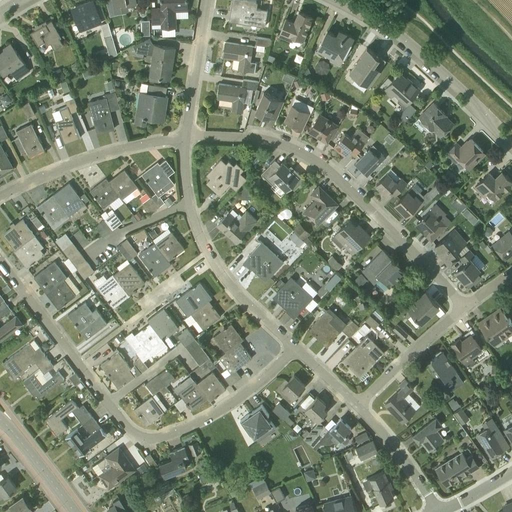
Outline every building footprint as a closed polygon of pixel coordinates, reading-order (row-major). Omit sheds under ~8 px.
[(129,10),(129,7),(136,5),(135,0),(105,0),(110,16),(120,13),(119,12),(129,10)] [(177,28),(176,12),(187,11),(186,0),(161,0),(161,7),(151,7),(152,25),(161,24),(161,29),(177,28)] [(231,0),(229,21),(265,26),(267,10),(255,8),(256,0),(254,0),(231,0)] [(71,8),(72,12),(80,32),(96,26),(95,22),(101,20),(95,5),(92,6),(90,1),(76,6),(71,8)] [(286,19),(279,36),(292,42),(294,37),(302,41),(312,17),(299,12),(298,14),(299,15),(295,23),(286,19)] [(60,38),(61,37),(55,27),(58,26),(52,16),(42,23),(43,25),(31,32),(38,45),(44,42),(46,46),(51,43),(54,49),(63,44),(60,38)] [(108,22),(100,24),(110,58),(117,54),(108,22)] [(339,66),(353,38),(344,33),(341,38),(327,31),(317,50),(331,58),(329,61),(339,66)] [(257,37),(256,45),(270,47),(272,39),(257,37)] [(153,45),(150,38),(127,49),(130,56),(143,58),(142,64),(150,65),(149,76),(170,80),(175,48),(153,45)] [(237,70),(249,72),(254,72),(255,72),(256,62),(251,61),(253,46),(226,42),(223,57),(239,59),(237,70)] [(0,69),(4,75),(10,71),(17,80),(31,71),(11,43),(0,51),(0,69)] [(367,48),(350,72),(369,86),(381,69),(386,61),(379,56),(367,48)] [(60,68),(53,72),(58,81),(65,76),(60,68)] [(312,76),(308,68),(301,71),(305,79),(312,76)] [(408,81),(407,83),(398,74),(392,81),(388,77),(380,86),(384,90),(383,91),(391,98),(396,94),(406,103),(418,90),(408,81)] [(296,86),(302,84),(300,78),(294,81),(296,86)] [(257,90),(259,82),(243,79),(242,87),(219,83),(217,98),(233,101),(232,110),(242,112),(244,103),(249,104),(252,89),(257,90)] [(66,80),(60,83),(64,93),(70,90),(66,80)] [(166,87),(147,84),(145,92),(139,91),(134,123),(145,124),(146,118),(161,120),(163,106),(166,107),(168,96),(165,95),(166,87)] [(114,129),(109,111),(120,108),(115,91),(104,95),(105,97),(89,102),(97,133),(114,129)] [(329,91),(321,94),(323,100),(330,97),(329,91)] [(276,119),(284,101),(264,92),(255,112),(269,118),(270,116),(276,119)] [(1,98),(5,104),(11,100),(7,94),(1,98)] [(79,110),(74,98),(68,100),(65,101),(67,106),(59,109),(63,118),(56,121),(65,144),(80,137),(71,113),(79,110)] [(313,109),(314,107),(295,98),(293,104),(285,120),(295,124),(294,128),(302,132),(311,113),(313,114),(315,110),(313,109)] [(35,114),(28,101),(21,104),(28,118),(35,114)] [(410,102),(403,109),(401,117),(405,120),(410,115),(416,108),(410,102)] [(434,102),(419,118),(418,119),(414,115),(410,119),(415,124),(415,123),(423,130),(427,125),(432,131),(433,130),(440,136),(453,123),(445,116),(446,114),(434,102)] [(328,143),(339,125),(320,113),(310,130),(322,137),(321,139),(328,143)] [(26,151),(29,157),(44,150),(31,123),(16,130),(19,137),(26,151)] [(0,125),(0,139),(1,141),(8,137),(2,124),(0,125)] [(358,127),(349,138),(344,134),(333,147),(345,156),(351,148),(357,152),(365,142),(369,137),(358,127)] [(469,169),(485,153),(471,139),(462,148),(458,143),(447,154),(456,164),(460,160),(469,169)] [(0,144),(0,173),(13,167),(0,144)] [(363,163),(372,172),(385,158),(381,153),(372,145),(370,148),(369,148),(356,162),(360,166),(363,163)] [(238,188),(243,184),(247,179),(241,173),(244,170),(237,163),(234,166),(229,161),(226,164),(221,159),(206,175),(218,186),(214,191),(220,196),(232,183),(238,188)] [(155,191),(171,179),(168,176),(174,171),(166,160),(160,164),(158,162),(142,174),(155,191)] [(275,160),(261,174),(273,185),(276,182),(286,192),(291,186),(295,189),(305,179),(295,170),(294,172),(283,161),(280,164),(275,160)] [(429,168),(430,168),(434,164),(430,160),(426,164),(425,165),(429,168)] [(124,169),(109,181),(119,196),(122,199),(138,187),(124,169)] [(484,197),(488,194),(495,200),(511,182),(511,181),(503,172),(496,179),(489,173),(474,188),(484,197)] [(401,177),(401,178),(397,182),(388,173),(376,185),(386,195),(391,191),(396,195),(408,183),(401,177)] [(104,208),(119,196),(109,181),(106,178),(90,191),(104,208)] [(85,204),(69,182),(53,195),(65,211),(68,216),(85,204)] [(436,184),(429,191),(434,196),(441,189),(436,184)] [(319,186),(311,195),(315,200),(302,213),(316,226),(337,205),(319,186)] [(406,216),(425,197),(414,186),(409,191),(408,190),(395,204),(406,216)] [(152,196),(160,206),(165,203),(157,192),(152,196)] [(49,223),(65,211),(53,195),(37,207),(49,223)] [(155,210),(160,206),(152,196),(147,199),(155,210)] [(165,202),(168,207),(173,203),(170,198),(165,202)] [(147,199),(143,203),(150,213),(155,210),(147,199)] [(467,208),(462,213),(467,217),(471,212),(467,208)] [(448,225),(432,209),(417,224),(426,232),(425,233),(432,241),(448,225)] [(218,224),(236,242),(257,221),(247,210),(242,215),(239,213),(235,217),(229,212),(218,224)] [(134,215),(138,220),(143,217),(139,211),(134,215)] [(115,212),(110,216),(105,219),(112,230),(123,222),(115,212)] [(6,233),(18,248),(35,235),(23,219),(6,233)] [(96,226),(103,236),(104,237),(112,230),(105,219),(96,226)] [(340,230),(358,248),(370,236),(361,227),(358,230),(350,221),(340,230)] [(300,223),(293,230),(304,240),(310,246),(313,242),(307,237),(310,233),(300,223)] [(490,227),(486,226),(485,235),(489,236),(492,234),(493,230),(490,227)] [(153,229),(149,232),(153,238),(157,235),(153,229)] [(511,252),(511,233),(509,230),(493,242),(505,258),(511,252)] [(171,231),(155,243),(169,260),(184,248),(171,231)] [(460,257),(457,253),(456,252),(464,245),(452,232),(435,246),(445,257),(444,258),(450,266),(460,257)] [(55,241),(59,245),(69,237),(66,233),(55,241)] [(44,247),(35,235),(18,248),(15,251),(27,267),(44,254),(41,249),(44,247)] [(73,242),(69,237),(59,245),(62,250),(73,242)] [(133,257),(138,254),(127,239),(122,243),(133,257)] [(482,240),(478,243),(482,248),(486,245),(482,240)] [(283,261),(272,250),(263,241),(244,261),(252,268),(254,266),(267,278),(283,261)] [(76,247),(73,242),(62,250),(66,255),(76,247)] [(169,260),(155,243),(154,242),(138,254),(155,276),(171,264),(169,260)] [(117,246),(121,251),(128,261),(130,260),(133,257),(122,243),(117,246)] [(66,255),(69,258),(70,260),(80,252),(76,247),(66,255)] [(470,249),(469,249),(460,257),(465,262),(455,271),(469,287),(481,277),(476,272),(480,269),(471,259),(475,255),(470,249)] [(362,271),(374,282),(379,277),(390,287),(404,272),(399,267),(400,266),(383,250),(362,271)] [(84,257),(80,252),(70,260),(73,264),(84,257)] [(333,256),(328,261),(337,269),(341,265),(333,256)] [(87,261),(84,257),(73,264),(77,268),(77,269),(87,261)] [(73,264),(70,260),(69,258),(64,261),(72,271),(77,268),(73,264)] [(47,293),(64,280),(67,277),(55,261),(34,277),(47,293)] [(91,266),(87,261),(77,269),(81,274),(91,266)] [(145,283),(129,262),(113,275),(129,295),(145,283)] [(94,271),(91,266),(81,274),(85,279),(94,271)] [(360,287),(367,279),(361,273),(354,281),(360,287)] [(113,274),(107,278),(97,285),(114,307),(129,295),(113,275),(113,274)] [(293,316),(312,296),(307,292),(308,291),(297,281),(297,282),(292,277),(275,295),(288,307),(286,309),(293,316)] [(280,288),(285,283),(281,279),(276,284),(280,288)] [(76,295),(64,280),(47,293),(58,308),(76,295)] [(180,297),(184,302),(192,313),(209,300),(212,298),(200,281),(180,297)] [(11,289),(8,284),(2,288),(5,293),(11,289)] [(426,291),(416,300),(412,304),(408,300),(399,308),(408,317),(412,313),(421,323),(430,315),(439,306),(426,291)] [(184,302),(180,297),(171,304),(175,309),(184,302)] [(0,313),(9,306),(4,300),(0,302),(0,313)] [(209,300),(192,313),(183,320),(188,326),(197,320),(204,329),(221,316),(209,300)] [(107,323),(102,316),(96,308),(93,311),(85,302),(68,315),(87,339),(107,323)] [(12,310),(9,306),(0,313),(0,315),(2,318),(12,310)] [(163,340),(179,328),(164,308),(147,320),(150,323),(163,340)] [(335,339),(334,338),(340,331),(329,321),(334,316),(327,310),(309,330),(315,336),(317,335),(328,346),(335,339)] [(488,336),(495,346),(511,334),(511,325),(509,321),(511,320),(510,318),(508,319),(502,310),(490,318),(489,316),(479,323),(487,334),(486,335),(487,336),(488,336)] [(375,329),(379,324),(370,315),(365,320),(375,329)] [(0,340),(5,336),(21,323),(16,316),(0,327),(0,340)] [(341,329),(350,337),(359,327),(351,319),(341,329)] [(141,357),(143,360),(150,356),(165,344),(163,340),(150,323),(134,335),(131,331),(125,336),(141,357)] [(214,336),(225,352),(240,342),(243,339),(231,323),(214,336)] [(393,329),(401,336),(404,339),(408,334),(397,324),(393,329)] [(182,342),(185,346),(195,339),(192,334),(182,342)] [(355,347),(364,355),(372,363),(384,351),(367,335),(355,347)] [(468,367),(476,361),(473,358),(482,351),(471,335),(460,342),(458,339),(452,344),(468,367)] [(185,346),(189,351),(199,344),(195,339),(185,346)] [(51,361),(39,346),(34,340),(2,363),(14,380),(25,372),(24,370),(35,362),(41,369),(51,361)] [(225,378),(230,385),(241,377),(236,370),(252,358),(240,342),(225,352),(218,358),(229,374),(225,378)] [(189,351),(192,356),(203,348),(199,344),(189,351)] [(372,363),(364,355),(355,347),(342,360),(346,364),(347,366),(348,365),(362,379),(368,373),(365,370),(372,363)] [(192,356),(196,361),(206,353),(203,348),(192,356)] [(443,386),(459,375),(443,352),(442,352),(441,351),(436,354),(437,356),(432,359),(437,368),(432,371),(443,386)] [(134,376),(135,377),(148,367),(143,360),(141,357),(133,363),(135,365),(131,368),(119,352),(101,365),(118,388),(134,376)] [(210,358),(206,353),(196,361),(200,366),(210,358)] [(54,366),(51,361),(41,369),(44,374),(54,366)] [(502,368),(495,367),(493,377),(499,379),(502,368)] [(163,371),(164,373),(171,381),(175,378),(167,368),(163,371)] [(58,372),(45,382),(40,376),(42,375),(38,370),(23,382),(37,400),(64,379),(58,372)] [(171,381),(164,373),(163,371),(157,375),(166,387),(168,385),(168,383),(171,381)] [(213,371),(197,383),(207,398),(210,401),(226,389),(213,371)] [(81,380),(75,372),(69,377),(75,385),(81,380)] [(169,390),(166,387),(157,375),(153,379),(153,380),(160,389),(160,390),(164,394),(169,390)] [(305,385),(294,375),(288,381),(285,379),(276,389),(289,402),(305,385)] [(160,389),(153,380),(153,379),(146,384),(154,394),(134,409),(135,410),(135,409),(147,425),(146,425),(147,425),(168,409),(155,393),(160,390),(160,389)] [(404,398),(414,388),(406,379),(399,385),(402,388),(385,404),(392,411),(393,410),(403,421),(415,410),(404,398)] [(207,398),(197,383),(194,380),(178,392),(191,409),(207,398)] [(483,392),(487,398),(493,394),(489,387),(483,392)] [(304,409),(317,422),(327,411),(323,407),(325,404),(317,396),(304,409)] [(430,407),(438,405),(437,397),(428,399),(430,407)] [(74,414),(83,424),(92,416),(83,404),(79,408),(72,399),(45,419),(57,436),(68,427),(61,419),(68,413),(69,415),(73,415),(74,414)] [(454,411),(459,407),(461,406),(456,400),(455,401),(450,404),(454,411)] [(279,402),(273,410),(284,420),(291,413),(279,402)] [(261,405),(239,420),(249,434),(251,433),(256,441),(275,429),(270,422),(267,424),(263,418),(268,415),(261,405)] [(464,418),(467,416),(462,407),(454,413),(462,424),(466,421),(464,418)] [(83,424),(89,432),(99,425),(92,416),(83,424)] [(294,422),(289,417),(286,421),(291,426),(294,422)] [(500,443),(506,440),(492,417),(482,424),(485,430),(478,434),(492,457),(504,449),(500,443)] [(329,429),(326,427),(325,426),(317,434),(308,443),(313,448),(317,444),(319,446),(329,445),(333,442),(336,445),(340,440),(344,443),(347,443),(349,440),(349,438),(346,434),(351,428),(341,418),(335,424),(334,423),(329,429)] [(436,418),(413,435),(419,443),(421,441),(429,451),(444,439),(437,429),(442,425),(436,418)] [(107,435),(99,425),(89,432),(91,434),(84,440),(76,429),(66,437),(80,455),(107,435)] [(302,438),(308,443),(317,434),(311,428),(302,438)] [(293,439),(298,436),(293,430),(288,434),(293,439)] [(366,431),(355,437),(358,444),(370,438),(366,431)] [(197,441),(189,444),(193,455),(202,452),(197,441)] [(370,456),(378,452),(373,441),(356,448),(361,458),(369,454),(370,456)] [(184,460),(189,458),(185,446),(169,452),(172,459),(159,463),(164,477),(188,468),(184,460)] [(97,462),(104,472),(99,475),(109,488),(133,472),(136,470),(136,469),(139,467),(144,475),(148,472),(148,471),(153,468),(146,458),(144,459),(143,456),(140,457),(137,453),(129,459),(124,452),(123,453),(119,447),(97,462)] [(466,457),(463,452),(437,468),(447,485),(470,471),(471,472),(479,467),(471,454),(466,457)] [(208,467),(204,458),(200,459),(197,464),(197,467),(200,471),(208,467)] [(314,469),(304,472),(307,481),(316,478),(314,469)] [(210,470),(203,473),(206,480),(213,477),(210,470)] [(0,499),(4,497),(17,487),(9,476),(0,481),(0,499)] [(270,490),(269,489),(263,477),(250,484),(258,499),(271,493),(270,490)] [(159,485),(163,492),(172,487),(168,480),(159,485)] [(390,481),(389,481),(374,488),(381,504),(393,498),(390,490),(393,488),(390,481)] [(146,486),(141,493),(142,494),(141,495),(144,497),(145,496),(146,496),(151,489),(146,486)] [(270,490),(276,503),(285,498),(279,486),(270,490)] [(312,511),(308,496),(297,499),(300,511),(312,511)] [(23,497),(3,511),(4,511),(26,511),(31,508),(23,497)] [(326,511),(355,511),(352,498),(342,501),(341,498),(324,503),(326,511)] [(127,511),(119,499),(113,503),(114,505),(109,509),(110,511),(108,511),(127,511)] [(511,511),(511,502),(505,505),(507,509),(500,511),(511,511)]
